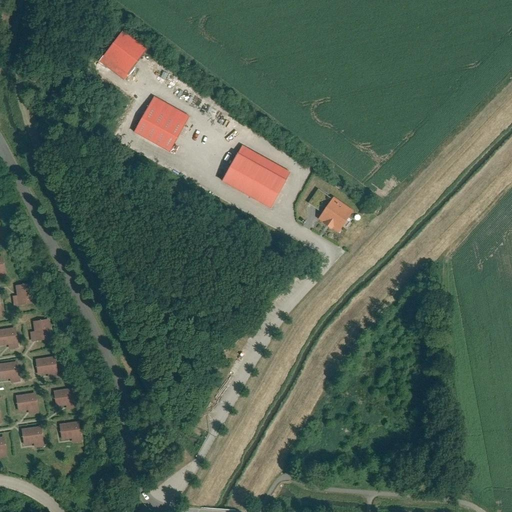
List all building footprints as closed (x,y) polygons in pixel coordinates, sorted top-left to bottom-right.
[(148,49),(122,30),(99,61),(124,80),(148,49)] [(134,132),(170,152),(190,116),(154,96),(134,132)] [(292,171),(242,144),(222,181),(272,208),(292,171)] [(332,198),(318,189),(309,203),(323,212),(332,198)] [(355,210),(334,196),(332,198),(323,212),(318,219),(339,233),(355,210)] [(17,297),(12,298),(14,308),(37,305),(34,285),(16,287),(17,297)] [(35,333),(30,334),(32,344),(54,341),(51,322),(34,324),(35,333)] [(18,329),(0,331),(0,348),(9,347),(9,352),(21,350),(18,329)] [(58,359),(36,362),(38,377),(50,376),(50,381),(61,380),(58,359)] [(20,364),(0,366),(0,381),(12,380),(13,386),(23,385),(20,364)] [(76,391),(54,394),(56,409),(67,408),(67,411),(79,409),(76,391)] [(38,394),(15,397),(17,414),(30,412),(31,416),(41,415),(38,394)] [(81,423),(59,426),(62,441),(74,439),(75,446),(84,445),(81,423)] [(45,428),(23,430),(25,447),(36,446),(36,451),(47,449),(45,428)] [(6,439),(0,439),(0,459),(8,459),(6,439)]
